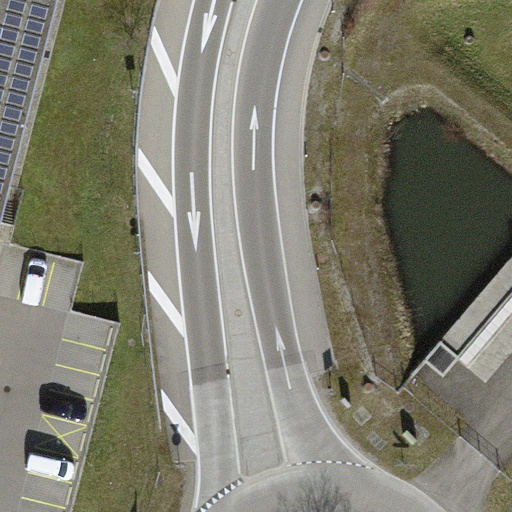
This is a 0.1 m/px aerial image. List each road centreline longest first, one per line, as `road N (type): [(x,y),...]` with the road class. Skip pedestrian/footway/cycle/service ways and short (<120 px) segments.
road 1 (trunk): [(217,0),(197,97),(195,157),(224,511)]
road 2 (trunk): [(337,495),(296,399),(262,229),(259,92),(283,0)]
